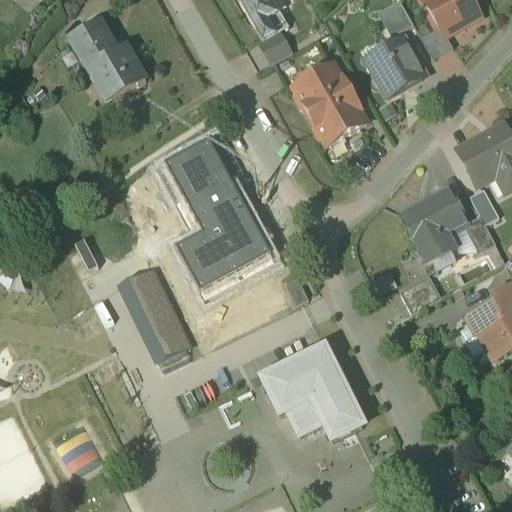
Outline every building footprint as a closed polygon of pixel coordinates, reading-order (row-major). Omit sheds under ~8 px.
[(236,0),(256,34),(265,29),(273,43),(290,33),(281,18),(278,19),(267,0),(236,0)] [(481,23),(467,0),(440,0),(426,9),(441,34),(446,43),(447,43),(481,23)] [(400,7),(378,20),(395,48),(402,44),(400,40),(414,31),(400,7)] [(118,59),(101,29),(70,47),(91,83),(96,80),(112,107),(127,99),(147,88),(127,54),(118,59)] [(441,34),(422,45),(434,66),(454,55),(447,43),(446,43),(441,34)] [(395,48),(381,56),(383,61),(369,70),(389,104),(426,82),(403,43),(402,44),(395,48)] [(333,71),(294,94),(297,100),(296,104),(302,114),(306,115),(317,133),(315,137),(321,147),(325,148),(328,154),(368,131),(359,116),(361,115),(343,85),(342,86),(333,71)] [(511,146),(504,132),(459,156),(478,192),(503,179),(511,194),(511,146)] [(177,259),(200,301),(267,264),(206,155),(166,177),(203,244),(177,259)] [(449,195),(430,206),(430,208),(403,222),(428,270),(455,256),(447,242),(461,234),(468,231),(467,230),(449,195)] [(500,224),(484,196),(470,203),(481,223),(486,232),(500,224)] [(481,223),(467,230),(468,231),(461,234),(476,262),(496,251),(486,232),(481,223)] [(167,368),(193,355),(154,277),(153,278),(128,289),(167,368)] [(430,283),(400,299),(412,321),(442,305),(430,283)] [(160,372),(167,368),(128,289),(117,295),(156,374),(160,372)] [(498,310),(468,327),(471,333),(462,338),(473,358),(481,360),(488,356),(494,367),(511,357),(511,293),(498,301),(500,304),(498,310)] [(326,358),(265,388),(282,423),(289,420),(294,430),(301,444),(326,432),(334,448),(355,438),(363,434),(326,358)]
